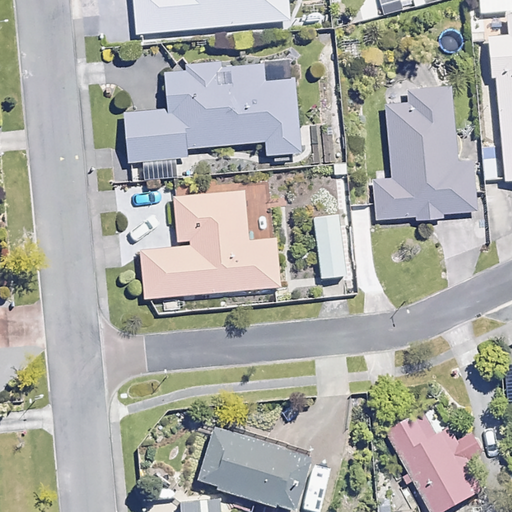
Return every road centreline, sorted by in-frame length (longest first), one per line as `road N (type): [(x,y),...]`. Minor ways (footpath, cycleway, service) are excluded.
road 1 (residential): [(511,283),(437,314),(340,334),(72,358)]
road 2 (residential): [(33,0),(72,358)]
road 3 (residential): [(72,358),(83,511)]
